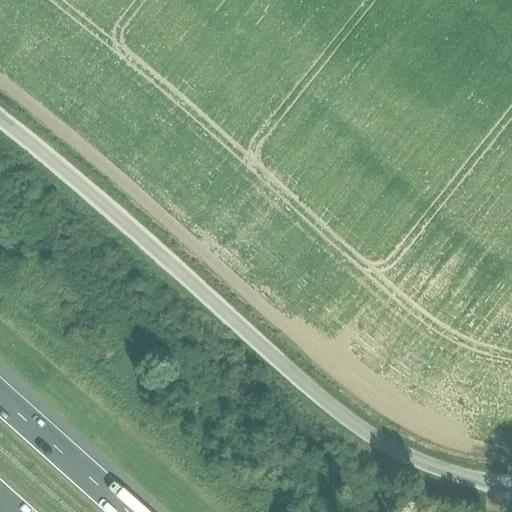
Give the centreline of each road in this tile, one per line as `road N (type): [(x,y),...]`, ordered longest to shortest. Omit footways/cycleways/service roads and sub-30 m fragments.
road 1 (unclassified): [(511,490),(414,462),(352,426),(0,123)]
road 2 (motorway): [(125,511),(0,398)]
